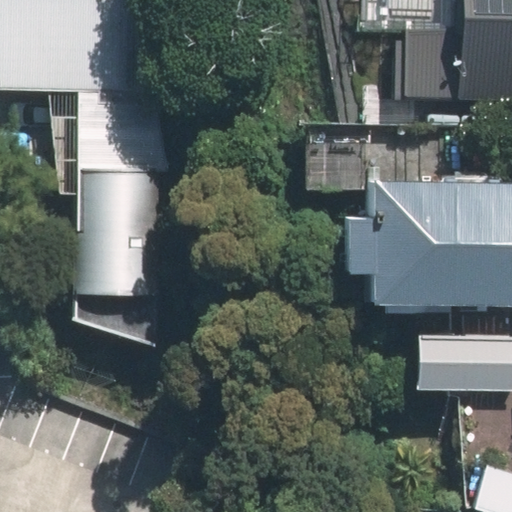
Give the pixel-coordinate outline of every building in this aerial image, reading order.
[(161,0),(0,0),(0,85),(66,86),(64,287),(158,288),(161,0)] [(511,0),(405,0),(404,8),(424,10),(419,83),(511,88),(511,0)] [(511,152),(404,146),(404,182),(386,183),(382,242),(405,243),(403,271),(511,277),(511,152)] [(433,367),(511,371),(511,318),(436,314),(433,367)] [(511,493),(511,445),(495,487),(511,493)]
